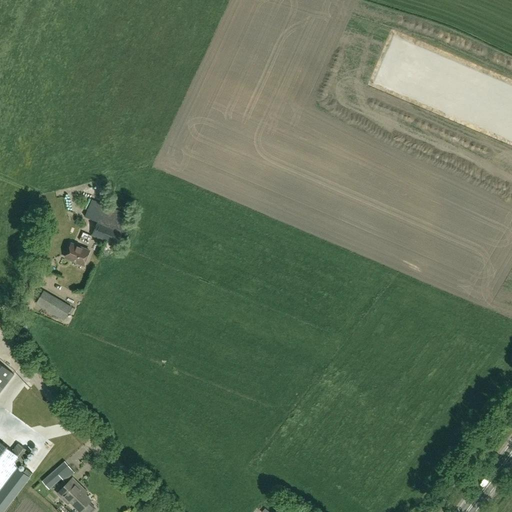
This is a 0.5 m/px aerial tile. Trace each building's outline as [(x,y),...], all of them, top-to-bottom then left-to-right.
[(511,82),(391,31),(369,83),(511,143),(511,82)] [(92,235),(112,243),(118,230),(98,222),(92,235)] [(84,265),(90,251),(71,243),(65,257),(84,265)] [(63,318),(69,308),(44,293),(37,303),(63,318)] [(0,392),(14,374),(0,363),(0,392)] [(13,394),(4,404),(26,424),(28,422),(30,424),(37,417),(13,394)] [(53,417),(48,409),(46,410),(36,396),(32,399),(44,417),(45,416),(48,420),(53,417)] [(15,445),(18,441),(11,435),(7,439),(15,445)] [(12,452),(0,442),(0,490),(17,469),(29,452),(18,444),(12,452)] [(42,481),(49,489),(72,469),(65,461),(42,481)] [(29,478),(17,469),(0,490),(0,511),(4,511),(30,479),(29,478)] [(81,490),(83,489),(72,478),(58,493),(69,503),(70,501),(81,511),(91,500),(81,490)]
